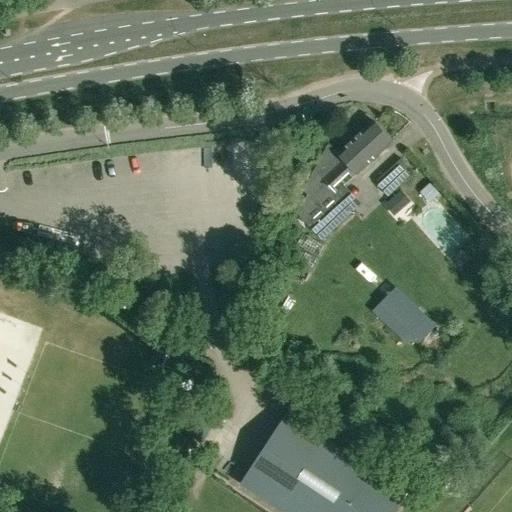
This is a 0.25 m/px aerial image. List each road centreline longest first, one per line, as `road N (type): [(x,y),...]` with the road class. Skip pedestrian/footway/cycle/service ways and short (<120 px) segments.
road 1 (unclassified): [(511,237),(432,126),(412,105),(373,90),(252,117),(0,151)]
road 2 (primary): [(0,96),(198,61),(511,32)]
road 3 (primary): [(388,0),(0,58)]
